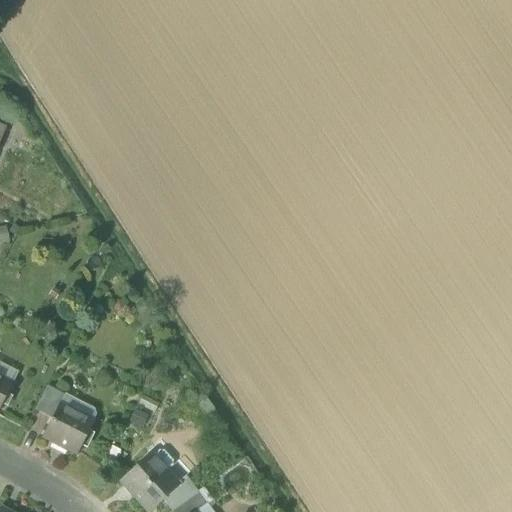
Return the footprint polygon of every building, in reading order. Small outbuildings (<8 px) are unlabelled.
[(5,228),(0,229),(0,246),(9,244),(5,228)] [(0,365),(0,381),(11,387),(17,374),(0,365)] [(0,408),(11,387),(0,381),(0,408)] [(34,413),(48,420),(56,405),(60,398),(45,390),(34,413)] [(60,398),(56,405),(91,423),(95,416),(93,410),(61,395),(60,398)] [(158,405),(142,397),(137,407),(153,415),(158,405)] [(40,437),(75,455),(91,423),(56,405),(48,420),(40,437)] [(134,411),(128,425),(141,431),(147,418),(134,411)] [(110,447),(100,466),(110,471),(120,452),(110,447)] [(158,452),(151,459),(165,474),(172,468),(172,462),(163,452),(158,452)] [(120,483),(146,511),(148,511),(162,500),(176,486),(175,485),(175,484),(165,474),(151,459),(149,456),(120,483)] [(172,468),(165,474),(175,484),(185,475),(176,465),(172,468)] [(162,500),(170,511),(171,511),(196,494),(185,478),(175,485),(176,486),(162,500)] [(196,511),(205,506),(196,494),(171,511),(196,511)]
